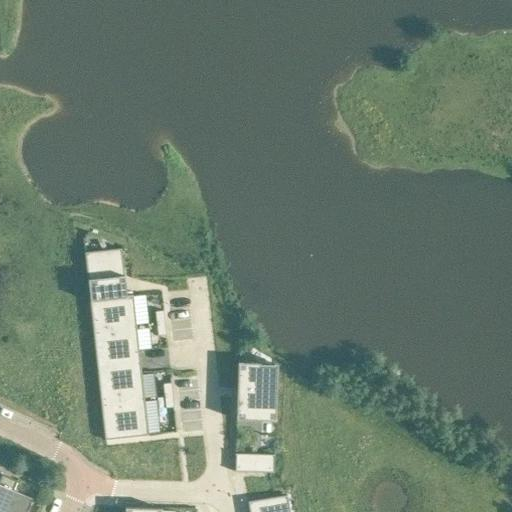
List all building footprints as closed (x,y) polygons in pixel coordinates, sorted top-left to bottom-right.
[(121,248),(85,252),(90,300),(126,297),(126,296),(121,248)] [(93,330),(136,325),(133,295),(126,296),(126,297),(90,300),(93,330)] [(155,311),(156,323),(164,322),(163,310),(155,311)] [(166,334),(164,322),(156,323),(157,335),(166,334)] [(136,325),(93,330),(97,366),(140,362),(136,325)] [(141,347),(151,346),(149,327),(138,329),(141,347)] [(101,403),(144,398),(140,362),(97,366),(101,403)] [(277,363),(237,362),(236,419),(275,421),(277,363)] [(163,384),(164,396),(172,395),(171,383),(163,384)] [(173,407),(172,395),(164,396),(165,408),(173,407)] [(148,435),(144,398),(101,403),(105,440),(148,435)] [(234,471),(273,472),(274,454),(235,453),(234,471)] [(0,473),(1,474),(0,476),(0,511),(25,511),(31,498),(13,490),(17,481),(0,472),(0,473)] [(289,511),(287,495),(248,501),(249,511),(289,511)]
